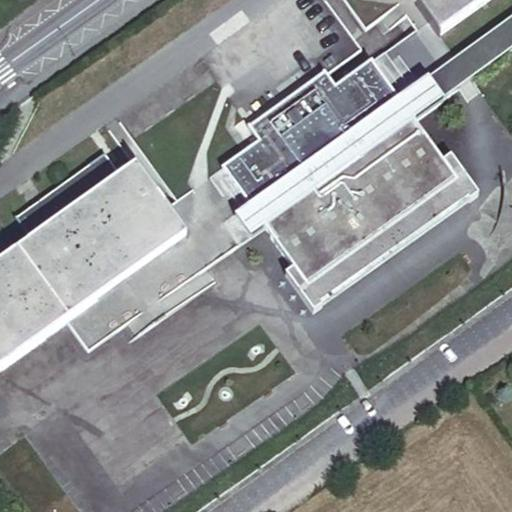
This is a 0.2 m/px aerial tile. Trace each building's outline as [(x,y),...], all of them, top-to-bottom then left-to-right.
[(409,1),(437,41),(494,0),(400,0),(404,5),(409,1)] [(511,22),(430,81),(445,102),(511,53),(511,22)] [(305,285),(452,181),(471,207),(480,201),(452,162),(444,167),(416,127),(447,105),(445,102),(430,81),(399,103),(372,65),(336,91),(326,77),(250,131),(260,146),(223,172),(250,211),(236,221),(251,243),(266,233),(295,273),(287,279),(315,318),(324,311),(305,285)] [(31,243),(0,265),(0,374),(187,241),(135,168),(120,179),(105,157),(15,221),(31,243)] [(324,311),(471,207),(452,181),(305,285),(324,311)]
